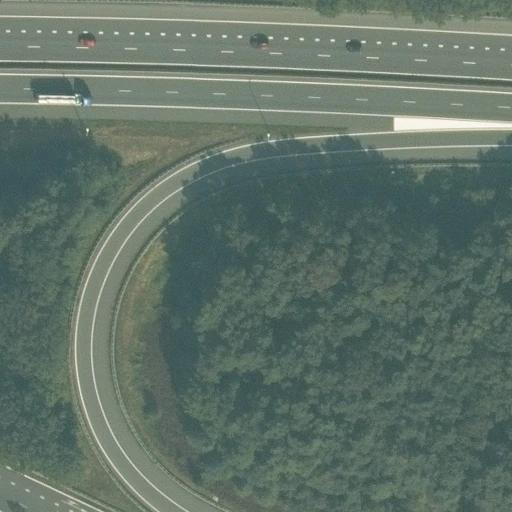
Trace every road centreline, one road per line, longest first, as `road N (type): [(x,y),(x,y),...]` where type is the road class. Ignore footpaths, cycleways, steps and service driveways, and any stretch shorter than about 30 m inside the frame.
road 1 (motorway): [(181,511),(113,429),(93,353),(101,284),(127,229),(177,181),(249,152),(511,128)]
road 2 (motorway): [(511,68),(0,49)]
road 3 (motorway): [(0,89),(511,108)]
